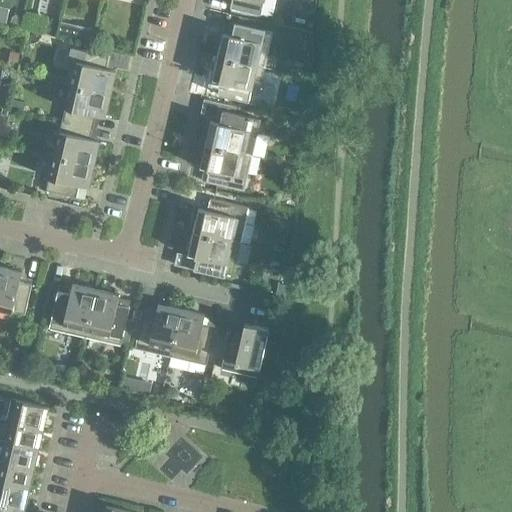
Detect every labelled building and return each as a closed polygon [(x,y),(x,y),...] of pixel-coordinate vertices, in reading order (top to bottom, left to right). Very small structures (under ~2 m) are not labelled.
[(261,14),(263,0),(231,0),(230,7),(261,14)] [(11,25),(21,27),(22,19),(19,18),(12,23),(11,25)] [(47,22),(45,33),(56,36),(58,25),(47,22)] [(222,33),(217,57),(257,66),(257,65),(264,67),(273,32),(235,23),(232,35),(222,33)] [(82,33),(81,40),(90,43),(93,33),(86,31),(82,33)] [(68,65),(75,66),(71,85),(110,94),(116,70),(106,68),(109,56),(79,49),(72,47),(68,65)] [(10,51),(8,63),(18,65),(20,53),(10,51)] [(256,103),(264,67),(257,65),(257,66),(217,57),(212,80),(221,82),(218,94),(256,103)] [(3,70),(1,77),(16,80),(18,73),(3,70)] [(105,117),(110,94),(71,85),(62,120),(93,127),(96,115),(105,117)] [(12,99),(11,107),(23,110),(25,102),(12,99)] [(1,107),(0,110),(0,114),(7,116),(9,108),(1,107)] [(210,121),(205,144),(252,155),(261,119),(253,117),(249,116),(248,116),(222,110),(220,123),(210,121)] [(90,138),(93,127),(62,120),(54,155),(94,164),(100,141),(90,138)] [(6,130),(4,142),(15,144),(18,133),(6,130)] [(244,191),(252,155),(205,144),(199,167),(209,170),(206,182),(244,191)] [(89,188),(94,164),(54,155),(46,191),(76,198),(79,185),(89,188)] [(198,208),(193,231),(240,243),(248,207),(210,198),(207,210),(198,208)] [(232,278),(240,243),(193,231),(187,255),(197,257),(194,269),(232,278)] [(22,272),(0,266),(0,308),(25,314),(32,284),(20,281),(22,272)] [(278,283),(275,296),(284,298),(286,285),(278,283)] [(85,337),(96,289),(72,284),(70,293),(58,290),(49,328),(85,337)] [(119,295),(96,289),(85,337),(121,345),(129,307),(117,304),(119,295)] [(170,356),(182,309),(158,303),(156,313),(144,310),(135,348),(170,356)] [(205,314),(182,309),(170,356),(206,365),(215,327),(203,324),(205,314)] [(258,377),(266,340),(269,329),(251,325),(250,331),(243,329),(242,333),(230,330),(221,368),(258,377)] [(12,399),(7,419),(43,428),(48,407),(12,399)] [(39,448),(43,428),(7,419),(2,439),(39,448)] [(39,448),(2,439),(0,438),(0,459),(34,468),(39,448)] [(0,480),(29,488),(34,468),(0,459),(0,480)] [(0,502),(24,508),(29,488),(0,480),(0,502)] [(0,511),(23,511),(24,508),(0,502),(0,511)]
